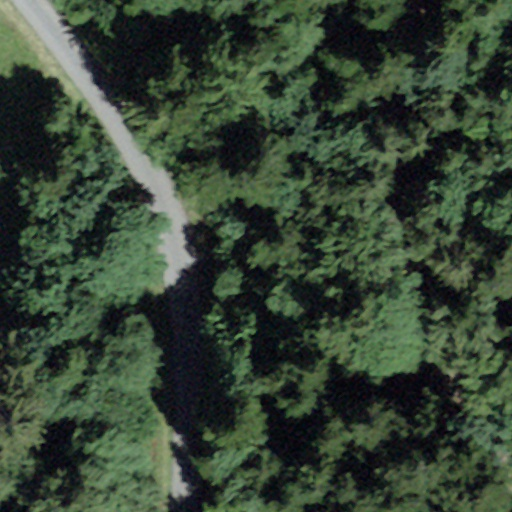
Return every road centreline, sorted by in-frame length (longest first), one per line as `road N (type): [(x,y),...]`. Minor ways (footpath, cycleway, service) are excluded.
road 1 (residential): [(22,0),(137,158),(179,248),(185,511)]
road 2 (track): [(511,487),(445,347),(400,222),(416,0)]
